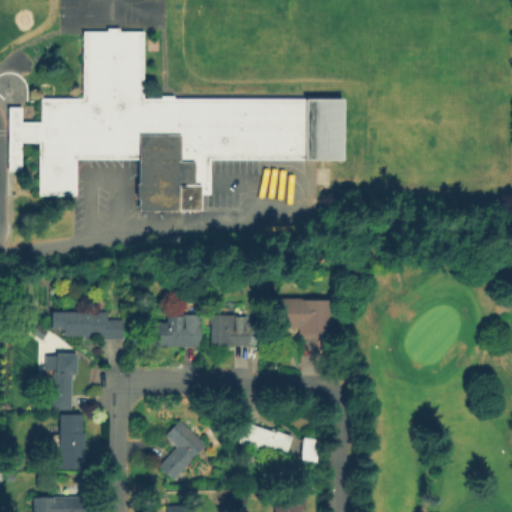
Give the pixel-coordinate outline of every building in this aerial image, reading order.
[(38,143),(20,143),(20,173),(6,173),(6,108),(20,108),(20,123),(39,123),(39,98),(81,98),(81,31),(105,31),(105,28),(117,28),(117,31),(141,31),(141,98),(341,98),(341,131),(341,159),(308,159),(210,159),(210,193),(200,193),(200,210),(138,210),(138,200),(136,200),(136,178),(138,178),(138,159),(75,159),(75,196),(38,196),(38,143)] [(108,290),(120,290),(119,312),(106,312),(106,302),(108,302),(108,290)] [(279,299),(300,299),(300,300),(328,300),(328,337),(297,337),(297,329),(279,329),(279,299)] [(207,316),(211,316),(211,308),(222,308),(222,316),(234,316),(234,327),(241,328),(241,324),(249,324),(249,346),(209,346),(209,325),(207,325),(207,316)] [(50,313),(107,313),(107,321),(122,321),(122,339),(84,339),(84,337),(62,337),(62,330),(50,330),(50,313)] [(148,324),(165,324),(165,318),(179,318),(179,315),(200,315),(200,327),(199,327),(199,347),(148,347),(148,324)] [(60,354),(76,355),(76,375),(71,375),(71,410),(51,410),(52,371),(45,371),(45,355),(56,355),(56,354),(60,354)] [(59,415),(81,415),(81,434),(84,434),(84,469),(59,469),(59,450),(55,450),(55,435),(59,434),(59,415)] [(178,421),(205,446),(172,480),(158,467),(176,447),(164,436),(178,421)] [(244,423),(275,433),(275,432),(292,438),(284,460),(237,444),(244,423)] [(59,497),(86,497),(85,511),(32,511),(32,499),(52,499),(52,497),(59,497)] [(273,511),(274,497),(304,497),(304,511),(273,511)]
